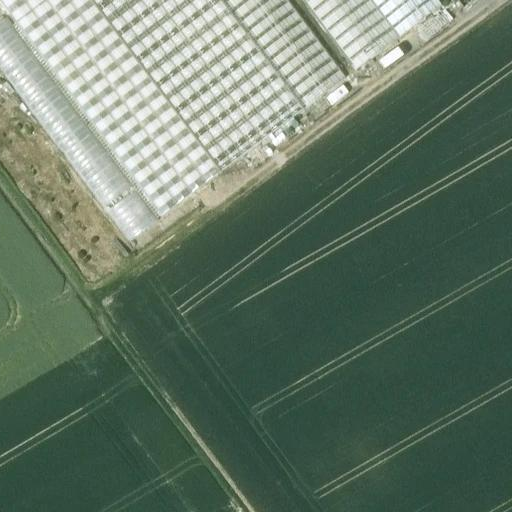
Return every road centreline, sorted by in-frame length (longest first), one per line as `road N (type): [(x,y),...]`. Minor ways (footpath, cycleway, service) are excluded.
road 1 (track): [(502,0),(90,310)]
road 2 (track): [(240,511),(0,190)]
